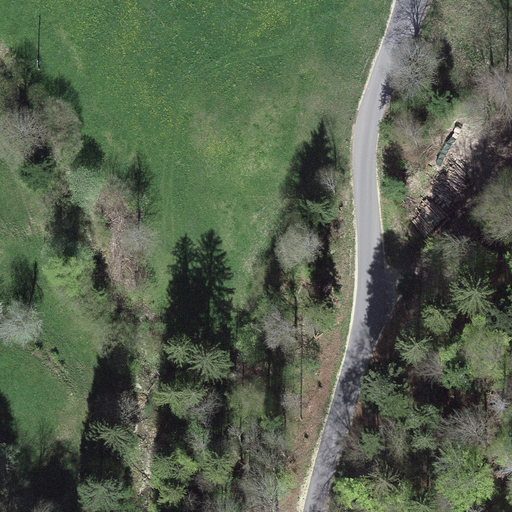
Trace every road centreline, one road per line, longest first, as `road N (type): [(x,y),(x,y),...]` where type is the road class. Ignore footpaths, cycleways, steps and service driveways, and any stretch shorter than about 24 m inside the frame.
road 1 (tertiary): [(411,0),(367,129),(369,292),(314,511)]
road 2 (track): [(369,292),(511,168)]
